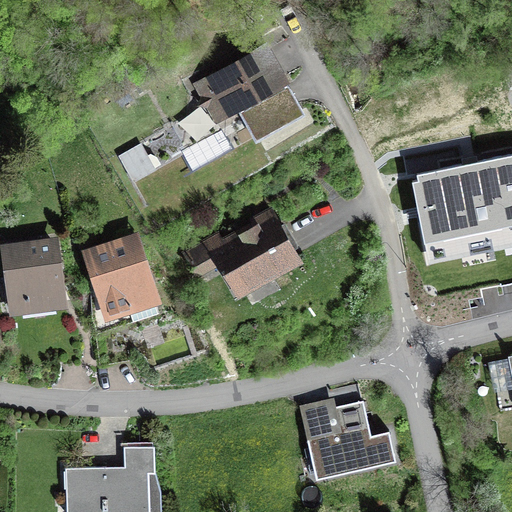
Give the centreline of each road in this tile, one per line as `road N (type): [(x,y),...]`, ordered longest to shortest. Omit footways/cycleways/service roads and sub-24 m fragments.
road 1 (residential): [(0,391),(125,407),(266,390),(403,353)]
road 2 (residential): [(288,15),(361,155),(389,242),(403,353)]
road 3 (residential): [(403,353),(438,511)]
